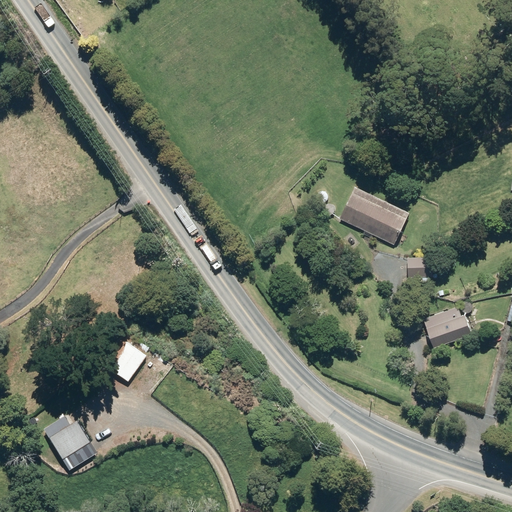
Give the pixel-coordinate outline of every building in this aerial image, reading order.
[(342,219),(398,246),(413,215),(357,188),(342,219)] [(429,271),(433,271),(433,258),(409,258),(409,277),(429,277),(429,271)] [(464,317),(461,308),(430,318),(431,323),(428,324),(435,347),(474,335),(468,316),(464,317)] [(127,341),(111,368),(129,379),(145,353),(127,341)] [(48,427),(72,463),(96,446),(73,411),(48,427)]
